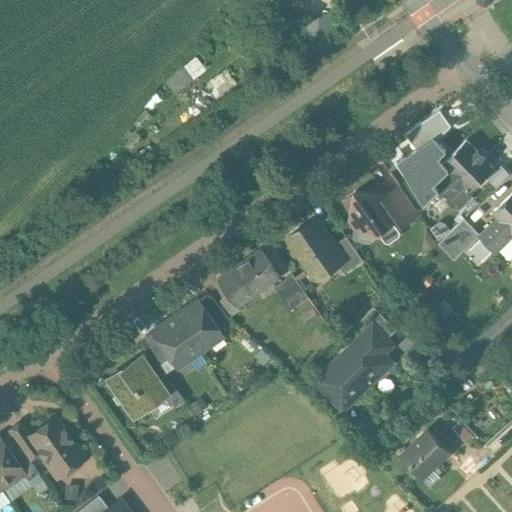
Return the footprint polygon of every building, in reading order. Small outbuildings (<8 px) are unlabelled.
[(192,62),(165,76),(172,88),(198,74),(192,62)] [(466,140),(444,163),(449,168),(434,183),(438,187),(450,200),(465,186),(471,191),(494,168),(466,140)] [(426,177),(420,183),(410,173),(410,180),(424,195),(430,195),(438,187),(434,183),(432,184),(426,177)] [(419,215),(399,186),(386,195),(386,196),(401,217),(397,219),(402,227),(419,215)] [(465,186),(450,200),(459,208),(473,194),(471,191),(465,186)] [(386,196),(356,190),(355,194),(343,202),(351,214),(350,221),(354,227),(380,231),(386,240),(389,241),(397,235),(398,232),(391,223),(397,219),(401,217),(386,196)] [(511,193),(492,213),(497,218),(480,235),(478,236),(495,253),(511,237),(511,193)] [(335,244),(318,219),(313,218),(290,235),(289,239),(291,242),(290,249),(293,254),(300,255),(309,268),(313,269),(319,265),(324,266),(326,269),(331,270),(340,263),(343,261),(344,257),(335,244)] [(464,218),(438,243),(454,260),(478,236),(480,235),(464,218)] [(346,236),(335,244),(344,257),(343,261),(340,263),(346,272),(363,260),(346,236)] [(260,248),(218,277),(221,282),(229,293),(237,306),(280,276),(260,248)] [(292,274),(274,286),(290,309),(308,297),(292,274)] [(229,293),(221,282),(214,286),(222,297),(229,293)] [(222,297),(218,300),(230,317),(240,310),(237,306),(229,293),(222,297)] [(230,317),(208,294),(198,301),(198,302),(216,327),(230,317)] [(216,327),(198,302),(198,301),(197,300),(174,315),(199,352),(211,344),(212,339),(220,333),(216,327)] [(374,307),(357,323),(365,332),(373,325),(387,339),(396,330),(374,307)] [(174,315),(151,331),(152,333),(169,358),(174,365),(182,360),(188,360),(199,352),(174,315)] [(365,332),(315,380),(343,409),(392,362),(383,353),(389,347),(384,342),(387,339),(373,325),(365,332)] [(169,358),(152,333),(142,340),(159,365),(169,358)] [(164,393),(139,356),(108,378),(133,415),(164,393)] [(175,388),(165,395),(172,405),(182,398),(175,388)] [(28,435),(39,452),(54,474),(59,471),(66,472),(75,465),(76,459),(82,455),(54,417),(28,435)] [(28,435),(19,422),(8,429),(21,448),(29,459),(39,452),(28,435)] [(450,451),(428,429),(415,442),(436,464),(450,451)] [(11,455),(0,438),(0,487),(1,489),(23,474),(24,473),(11,455)] [(436,464),(415,442),(401,455),(422,477),(436,464)] [(21,448),(11,455),(24,473),(23,474),(28,480),(38,473),(29,459),(21,448)] [(479,471),(468,459),(451,475),(462,487),(479,471)] [(102,511),(109,508),(99,495),(76,511),(102,511)] [(109,508),(102,511),(127,511),(119,500),(109,508)]
